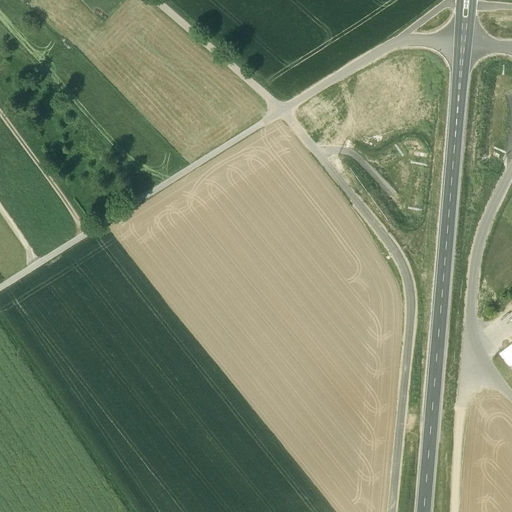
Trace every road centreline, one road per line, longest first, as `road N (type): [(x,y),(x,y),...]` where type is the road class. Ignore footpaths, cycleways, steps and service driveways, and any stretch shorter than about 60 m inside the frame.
road 1 (tertiary): [(466,0),(423,511)]
road 2 (track): [(0,287),(388,44)]
road 3 (track): [(388,241),(282,110),(156,0)]
road 4 (track): [(388,241),(409,285),(411,314),(391,511)]
road 5 (track): [(0,314),(136,511)]
road 6 (track): [(454,511),(462,392),(487,365)]
